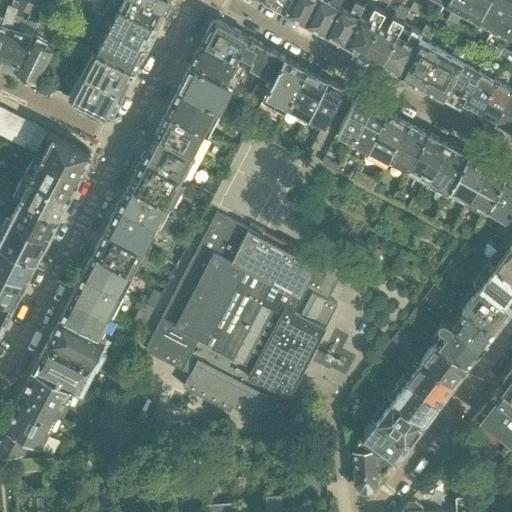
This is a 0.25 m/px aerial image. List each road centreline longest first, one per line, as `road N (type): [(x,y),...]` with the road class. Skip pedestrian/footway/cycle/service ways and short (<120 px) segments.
road 1 (residential): [(511,153),(225,0)]
road 2 (residential): [(0,384),(121,146)]
road 3 (residential): [(511,328),(372,511)]
road 4 (residential): [(121,146),(197,0)]
road 5 (residential): [(0,85),(121,146)]
